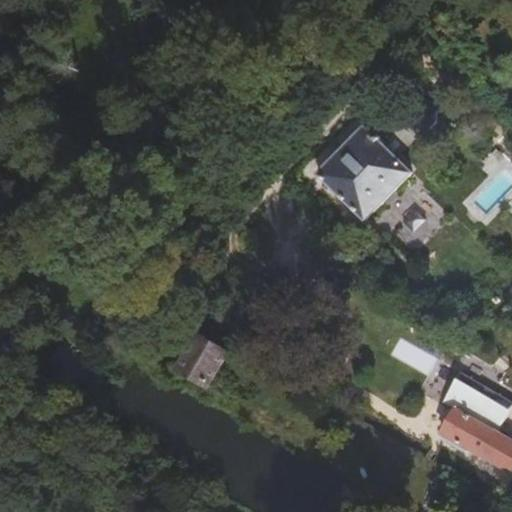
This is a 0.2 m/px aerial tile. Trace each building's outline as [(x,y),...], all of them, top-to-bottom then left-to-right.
[(422,56),(412,66),(442,94),(451,85),(422,56)] [(425,110),(416,104),(406,104),(398,112),(398,125),(405,130),(417,131),(425,122),(425,110)] [(405,179),(358,133),(312,179),(359,225),(405,179)] [(236,301),(221,275),(208,284),(222,308),(236,301)] [(200,383),(216,352),(186,335),(169,367),(200,383)] [(511,448),(486,433),(503,402),(451,371),(434,400),(445,407),(429,432),(500,474),(511,455),(511,448)]
